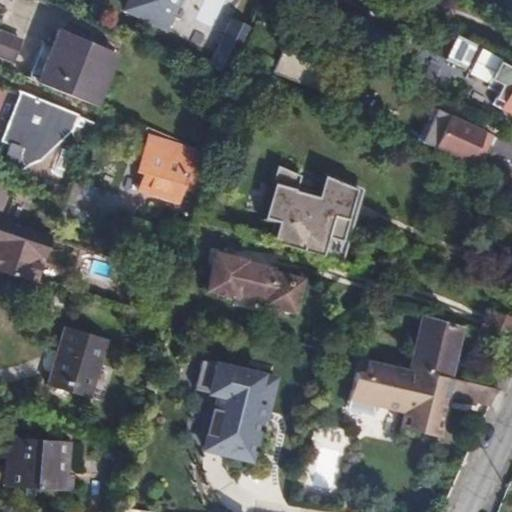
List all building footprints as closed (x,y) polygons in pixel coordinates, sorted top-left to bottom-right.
[(128,0),(124,11),(164,31),(178,0),(128,0)] [(12,32),(0,30),(0,59),(17,63),(29,4),(18,2),(12,32)] [(210,65),(227,73),(248,29),(232,21),(210,65)] [(456,67),(468,43),(454,36),(443,60),(456,67)] [(476,45),(465,68),(486,79),(498,56),(476,45)] [(111,73),(53,47),(38,84),(97,109),(111,73)] [(272,72),(302,86),(311,64),(292,55),(287,64),(278,60),(272,72)] [(511,80),(497,108),(511,115),(511,80)] [(18,92),(0,84),(0,162),(5,164),(19,169),(29,166),(41,161),(39,156),(54,151),(52,146),(65,138),(63,133),(72,129),(77,140),(88,144),(96,123),(18,92)] [(449,115),(434,147),(469,163),(483,131),(449,115)] [(201,196),(209,166),(190,159),(162,149),(158,158),(150,156),(138,190),(172,202),(177,188),(180,189),(201,196)] [(19,169),(21,174),(31,171),(29,166),(19,169)] [(300,175),(279,167),(274,184),(266,217),(280,221),(275,242),(343,262),(348,241),(342,239),(348,219),(354,221),(355,215),(360,197),(361,196),(361,195),(361,194),(361,193),(361,192),(361,191),(360,190),(360,189),(359,189),(359,188),(358,187),(357,187),(356,186),(355,186),(327,174),(321,199),(296,192),(300,175)] [(49,233),(0,215),(0,239),(1,240),(0,241),(0,270),(33,281),(49,233)] [(348,219),(342,239),(348,241),(354,221),(348,219)] [(159,269),(176,275),(183,251),(166,246),(159,269)] [(248,261),(216,254),(207,289),(238,298),(239,295),(265,301),(264,304),(296,312),(304,281),(272,273),(272,270),(247,264),(248,261)] [(175,281),(157,275),(152,291),(169,297),(175,281)] [(171,300),(168,311),(172,312),(191,317),(192,317),(184,304),(171,300)] [(511,341),(511,317),(486,309),(480,332),(511,341)] [(191,317),(172,312),(168,327),(188,332),(191,317)] [(418,370),(455,379),(467,328),(431,318),(418,370)] [(45,386),(88,399),(106,341),(63,328),(45,386)] [(488,405),(496,389),(455,379),(418,370),(368,359),(365,372),(356,371),(349,398),(356,399),(354,409),(372,413),(374,404),(402,410),(398,427),(440,436),(450,396),(488,405)] [(275,377),(200,360),(193,388),(217,394),(213,407),(210,407),(204,433),(207,434),(204,448),(251,459),(264,405),(268,406),(275,377)] [(64,492),(65,479),(67,443),(40,441),(40,436),(26,436),(26,439),(7,438),(6,459),(11,459),(10,469),(5,469),(5,488),(64,492)] [(73,480),(65,479),(64,492),(72,493),(73,480)]
